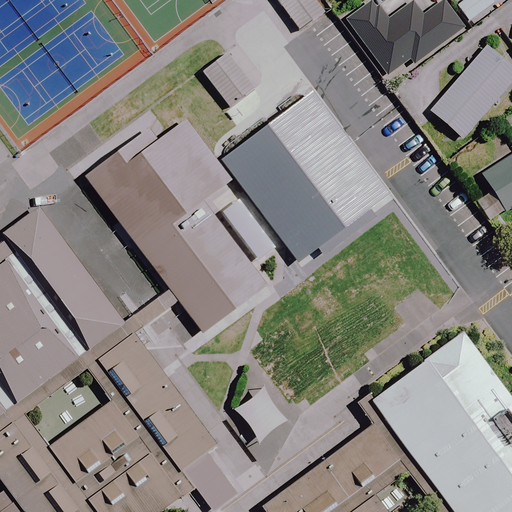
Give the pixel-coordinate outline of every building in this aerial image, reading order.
[(329,7),(324,0),(280,0),(300,28),(329,7)] [(409,66),(412,69),(463,30),(442,3),(422,18),(412,4),(403,11),(395,0),(373,0),(345,22),(374,59),(390,81),(409,66)] [(494,5),(490,0),(467,0),(457,8),(469,24),(494,5)] [(511,84),(511,71),(486,48),(428,113),(461,142),(511,84)] [(206,70),(235,110),(259,92),(230,53),(206,70)] [(315,88),(293,59),(268,78),(289,107),(315,88)] [(296,142),(261,97),(233,119),(267,163),(296,142)] [(172,298),(200,336),(265,287),(202,203),(230,182),(184,120),(156,142),(147,130),(82,178),(172,298)] [(477,200),(491,222),(511,208),(511,154),(484,173),(494,189),(477,200)] [(164,511),(186,496),(192,491),(180,474),(216,448),(128,330),(37,209),(0,236),(12,253),(7,257),(0,262),(0,485),(19,511),(164,511)] [(402,324),(377,290),(310,340),(296,320),(255,350),(269,370),(294,403),(402,324)] [(511,511),(511,401),(461,334),(364,407),(358,411),(370,426),(258,509),(260,511),(511,511)]
